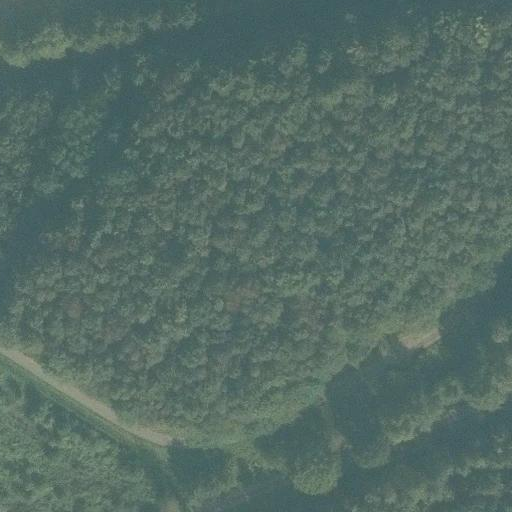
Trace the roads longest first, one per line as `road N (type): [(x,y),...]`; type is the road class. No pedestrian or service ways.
road 1 (track): [(511,243),(446,331),(231,442),(181,447),(132,427),(0,345)]
road 2 (unclassified): [(212,511),(511,391)]
